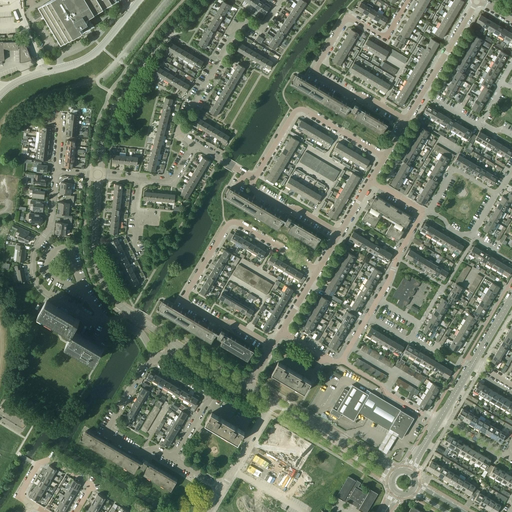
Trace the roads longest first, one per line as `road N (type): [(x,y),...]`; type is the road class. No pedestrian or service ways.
road 1 (residential): [(271,346),(185,303),(216,243),(236,222),(317,270)]
road 2 (residential): [(406,120),(313,73),(345,16),(385,39),(409,0)]
road 3 (residential): [(195,144),(179,135),(181,125),(241,20),(261,32),(282,0)]
road 4 (unclassified): [(175,344),(127,312),(101,280),(91,246),(97,174)]
road 5 (unclassified): [(97,174),(110,114),(134,71),(198,0)]
road 6 (residential): [(253,180),(302,109),(385,157)]
road 7 (unclassified): [(0,96),(21,80),(84,59),(137,0)]
road 8 (residential): [(172,458),(106,432),(155,360)]
road 9 (residential): [(43,291),(91,319),(117,320),(141,333),(155,360)]
road 10 (residential): [(76,511),(91,485),(49,460),(21,492),(30,504)]
road 11 (residential): [(43,291),(33,272),(35,248),(50,226),(56,171)]
